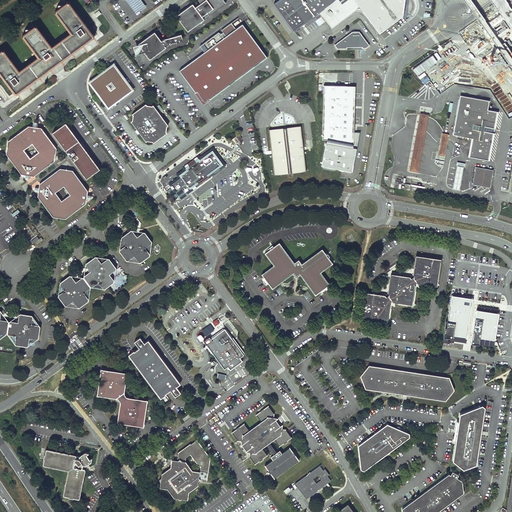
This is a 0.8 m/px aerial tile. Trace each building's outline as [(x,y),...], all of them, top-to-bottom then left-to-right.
[(141,0),(125,0),(136,14),(146,6),(141,0)] [(193,4),(176,16),(188,31),(204,19),(202,16),(208,13),(209,15),(226,3),(223,0),(198,0),(201,3),(198,5),(195,7),(193,4)] [(276,0),(273,3),(294,31),(319,12),(331,28),(356,9),(363,11),(379,33),(402,17),(406,17),(408,0),(276,0)] [(3,51),(0,52),(0,71),(16,93),(21,89),(54,64),(87,40),(93,36),(68,2),(56,11),(72,33),(52,48),(36,26),(24,35),(40,57),(19,72),(3,51)] [(202,54),(179,70),(196,93),(197,91),(203,100),(205,102),(209,98),(210,99),(267,57),(242,24),(236,29),(231,23),(221,30),(223,32),(221,34),(219,32),(197,48),(202,54)] [(154,32),(138,44),(139,45),(144,52),(149,59),(165,47),(164,46),(180,42),(179,39),(182,38),(181,34),(164,39),(164,38),(161,41),(154,32)] [(368,46),(358,33),(351,32),(334,46),(337,49),(365,49),(368,46)] [(117,69),(109,68),(104,72),(106,74),(101,77),(100,75),(95,79),(94,87),(98,92),(100,91),(103,96),(102,97),(106,102),(114,104),(118,100),(117,98),(119,97),(122,95),(123,97),(128,93),(129,85),(125,80),(123,81),(119,76),(121,75),(117,69)] [(352,83),(324,82),(321,138),(326,138),(321,165),(341,169),(352,171),(359,130),(353,129),(355,83),(352,83)] [(196,93),(194,93),(201,102),(203,105),(211,100),(210,99),(209,98),(205,102),(203,100),(197,91),(196,93)] [(489,100),(460,95),(453,135),(473,138),(470,157),(489,160),(497,111),(488,110),(489,100)] [(146,104),(133,114),(132,119),(131,121),(138,129),(135,131),(136,132),(138,134),(140,133),(147,141),(148,140),(152,141),(153,142),(167,131),(166,130),(166,126),(167,125),(154,108),(152,105),(148,105),(146,104)] [(428,115),(419,114),(408,171),(418,173),(428,115)] [(8,141),(6,153),(21,174),(28,175),(34,175),(54,161),(56,148),(41,128),(37,127),(37,125),(37,123),(36,122),(35,122),(34,122),(33,123),(33,124),(33,126),(29,125),(8,141)] [(66,123),(52,133),(86,179),(100,169),(83,146),(66,123)] [(300,126),(268,130),(274,175),(306,171),(300,126)] [(448,135),(442,134),(438,155),(444,156),(448,135)] [(240,135),(237,135),(231,139),(231,142),(233,145),(235,145),(242,140),(242,138),(240,135)] [(181,176),(178,177),(185,187),(190,183),(192,186),(195,183),(196,184),(199,182),(200,183),(210,176),(208,173),(222,162),(212,149),(199,158),(198,157),(195,159),(196,161),(190,165),(189,164),(186,166),(187,168),(180,173),(181,176)] [(466,164),(458,162),(453,189),(461,190),(466,164)] [(493,170),(477,167),(474,184),(491,187),(493,170)] [(39,189),(38,196),(53,217),(66,218),(85,204),(87,196),(88,190),(73,170),(60,168),(40,183),(39,189)] [(176,188),(176,190),(179,194),(181,195),(185,191),(186,190),(182,185),(180,185),(176,188)] [(121,237),(119,251),(122,255),(124,255),(123,257),(126,260),(128,261),(132,258),(134,258),(136,258),(139,262),(140,263),(144,260),(144,258),(146,258),(150,256),(152,241),(149,238),(147,237),(148,236),(145,232),(143,232),(140,235),(138,235),(136,235),(133,230),(131,230),(127,233),(127,234),(125,234),(121,237)] [(280,242),(265,253),(274,265),(262,274),(273,288),(293,273),(296,277),(300,274),(315,294),(330,284),(321,272),(333,263),(322,249),(302,263),(299,259),(295,262),(280,242)] [(60,282),(58,296),(61,300),(63,300),(62,302),(65,306),(66,306),(71,303),(73,303),(74,303),(78,307),(79,308),(83,305),(83,303),(84,304),(89,300),(91,287),(105,289),(108,286),(108,284),(110,285),(114,282),(114,280),(111,276),(111,273),(116,269),(116,268),(113,264),(112,264),(112,262),(109,259),(95,256),(91,259),(91,261),(89,261),(86,264),(86,265),(89,269),(89,271),(88,272),(84,276),(84,277),(82,277),(78,280),(76,280),(74,280),(71,276),(70,275),(66,278),(65,280),(64,280),(60,282)] [(365,298),(362,319),(384,323),(388,319),(390,304),(389,302),(391,301),(392,301),(393,302),(409,304),(413,301),(415,285),(415,284),(416,283),(417,282),(418,283),(434,286),(438,282),(442,259),(422,256),(420,256),(418,257),(416,260),(415,262),(414,268),(416,269),(415,271),(415,276),(414,276),(412,277),(412,278),(410,276),(408,276),(396,274),(392,276),(390,279),(389,287),(391,287),(390,294),(389,294),(387,296),(386,297),(382,296),(379,296),(380,294),(370,293),(367,294),(366,296),(365,298)] [(473,301),(473,298),(452,295),(448,324),(445,324),(443,337),(453,338),(454,336),(467,338),(468,335),(473,301)] [(0,338),(7,333),(15,345),(20,345),(22,344),(23,346),(27,346),(29,345),(29,340),(30,339),(32,338),(37,339),(39,338),(39,333),(38,332),(40,331),(40,327),(32,315),(27,314),(26,315),(25,314),(21,313),(19,315),(18,319),(17,321),(16,321),(10,321),(9,322),(8,320),(2,319),(2,318),(1,317),(2,312),(1,310),(0,310),(0,338)] [(499,314),(477,311),(472,345),(480,346),(481,339),(495,341),(499,314)] [(212,323),(216,327),(220,322),(216,319),(212,323)] [(200,341),(215,330),(210,323),(200,331),(201,333),(196,336),(200,341)] [(218,333),(211,339),(209,336),(203,341),(224,369),(227,366),(230,370),(242,361),(240,357),(244,354),(224,328),(218,333)] [(180,383),(148,339),(128,354),(160,398),(180,383)] [(369,365),(360,376),(365,389),(446,401),(454,390),(449,377),(369,365)] [(103,373),(101,373),(98,393),(97,393),(96,395),(99,396),(99,394),(117,397),(117,398),(119,398),(121,401),(121,403),(119,421),(118,421),(117,423),(119,423),(119,421),(139,425),(140,423),(142,422),(143,422),(146,402),(148,402),(148,400),(146,399),(146,401),(129,398),(128,398),(126,397),(124,394),(124,392),(126,375),(128,375),(128,372),(126,372),(125,374),(105,370),(105,371),(103,373)] [(480,433),(481,429),(482,429),(485,406),(482,404),(459,411),(452,460),(463,469),(478,464),(481,440),(479,440),(480,433)] [(280,449),(277,452),(270,442),(274,440),(279,446),(284,443),(288,441),(287,440),(292,437),(286,429),(282,428),(283,424),(280,426),(278,423),(277,421),(275,419),(278,418),(274,417),(274,413),(268,405),(264,408),(260,411),(261,411),(256,414),(261,421),(249,430),(244,423),(241,425),(240,425),(235,428),(236,429),(232,432),(238,440),(241,441),(241,443),(241,445),(242,444),(246,451),(245,451),(247,451),(250,452),(249,456),(255,464),(260,461),(260,462),(264,459),(264,458),(268,455),(263,448),(267,445),(273,454),(270,456),(272,459),(265,465),(268,470),(269,472),(270,474),(271,473),(274,478),(300,460),(296,455),(296,454),(294,451),(294,452),(290,447),(282,452),(280,449)] [(408,435),(386,426),(372,436),(356,448),(360,471),(362,473),(408,439),(408,435)] [(210,458),(197,439),(191,444),(190,443),(178,452),(179,453),(181,455),(180,459),(178,460),(177,460),(172,459),(171,463),(171,467),(167,470),(162,473),(162,474),(161,478),(160,479),(161,481),(160,487),(167,488),(174,497),(178,498),(180,499),(181,498),(188,499),(189,492),(198,485),(198,482),(199,480),(200,479),(207,480),(210,458)] [(89,453),(85,452),(80,455),(79,456),(77,455),(46,449),(43,464),(69,469),(64,495),(79,498),(85,468),(84,468),(85,466),(85,465),(86,465),(91,462),(92,457),(90,459),(87,454),(89,453)] [(323,471),(319,466),(306,476),(294,484),(306,500),(318,492),(317,491),(331,482),(327,477),(329,475),(325,470),(323,471)] [(402,511),(437,511),(464,493),(463,481),(458,478),(459,475),(452,471),(451,474),(449,473),(402,508),(402,511)]
